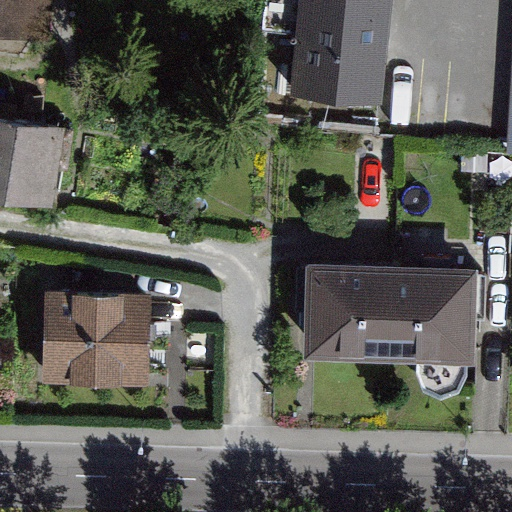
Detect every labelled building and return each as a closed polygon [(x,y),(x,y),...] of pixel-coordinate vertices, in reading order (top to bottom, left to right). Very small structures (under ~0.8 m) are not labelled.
[(0,0),(0,24),(46,31),(50,0),(0,0)] [(381,0),(299,0),(292,66),(373,76),(381,0)] [(511,0),(504,0),(498,61),(511,62),(511,0)] [(69,114),(0,103),(0,182),(57,191),(69,114)] [(306,345),(391,348),(394,252),(309,249),(306,345)] [(391,348),(476,350),(480,255),(394,252),(391,348)] [(153,373),(156,284),(51,281),(48,370),(153,373)]
